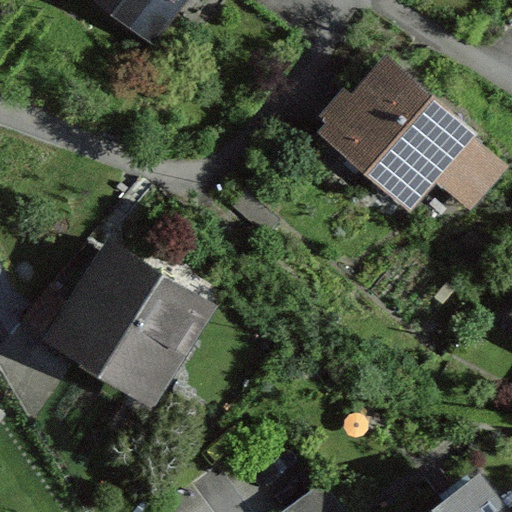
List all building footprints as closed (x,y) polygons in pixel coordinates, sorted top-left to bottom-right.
[(92,0),(152,44),(176,11),(191,23),(208,0),(92,0)] [(385,54),(351,94),(343,88),(318,117),(325,124),(317,134),(326,142),(312,159),(353,193),(367,177),(410,213),(435,184),(469,212),(508,167),(474,138),(478,133),(385,54)] [(154,410),(217,305),(106,238),(42,343),(154,410)] [(510,511),(480,472),(426,511),(510,511)] [(344,511),(322,481),(280,511),(344,511)]
